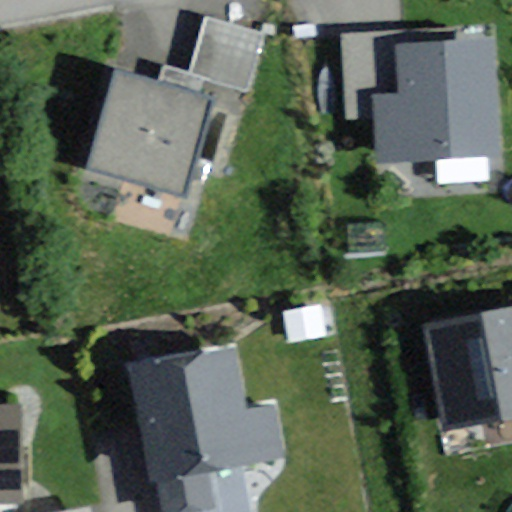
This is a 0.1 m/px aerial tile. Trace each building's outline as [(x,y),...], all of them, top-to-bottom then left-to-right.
[(266,34),(212,18),(197,70),(251,86),(266,34)] [(488,28),(345,38),(350,115),(373,114),(376,152),(496,144),(488,28)] [(184,190),(206,90),(114,70),(93,169),(115,174),(106,215),(160,226),(168,187),(184,190)] [(511,300),(440,313),(457,412),(511,402),(511,300)] [(246,413),(233,350),(141,369),(171,511),(199,511),(220,508),(213,476),(285,462),(273,407),(246,413)] [(0,504),(24,505),(26,408),(0,407),(0,504)]
